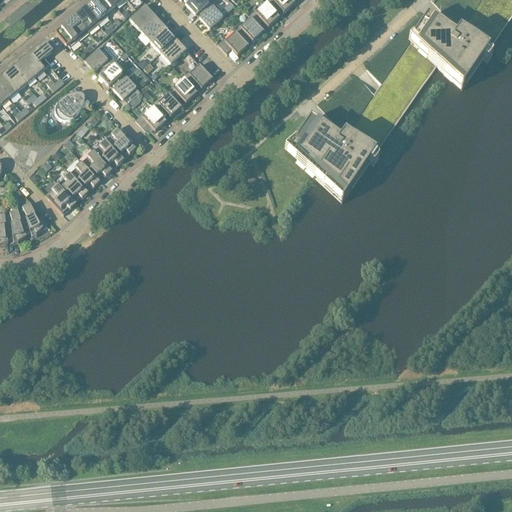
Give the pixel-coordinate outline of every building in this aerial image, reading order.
[(105,16),(114,8),(107,0),(99,0),(99,1),(94,4),(105,16)] [(107,0),(114,8),(123,1),(124,0),(123,0),(107,0)] [(123,0),(124,0),(123,1),(134,13),(142,6),(136,0),(123,0)] [(208,6),(202,0),(192,0),(188,4),(185,7),(195,18),(198,15),(201,19),(202,19),(211,10),(208,6)] [(298,10),(294,6),(288,0),(271,0),(271,1),(270,0),(268,0),(263,5),(265,7),(265,6),(272,13),(277,9),(283,15),(293,6),(297,10),(298,10)] [(511,0),(480,0),(458,32),(454,38),(423,17),(409,38),(411,40),(409,44),(410,44),(380,86),(377,91),(373,96),(345,137),(343,135),(343,136),(339,142),(309,122),(307,120),(292,141),(294,143),(286,155),(312,178),(342,204),(341,205),(342,206),(374,157),(436,68),(460,90),(460,91),(461,92),(487,52),(511,15),(511,0)] [(105,16),(94,4),(92,5),(93,6),(89,9),(84,12),(98,27),(108,19),(105,16)] [(229,14),(233,9),(230,5),(225,10),(229,14)] [(272,13),(265,6),(265,7),(256,15),(254,13),(247,19),(249,21),(250,20),(256,27),(261,23),(267,30),(278,20),(278,21),(279,20),(272,13)] [(139,34),(154,20),(144,8),(128,23),(139,34)] [(209,32),(222,20),(212,9),(211,10),(202,19),(201,19),(199,21),(209,32)] [(88,36),(98,27),(84,12),(82,13),(83,14),(80,17),(75,20),(85,32),(88,36)] [(125,21),(129,17),(125,12),(120,15),(125,21)] [(88,36),(85,32),(75,20),(72,21),(73,22),(70,25),(65,28),(76,41),(79,43),(88,36)] [(111,24),(116,29),(120,25),(116,20),(111,24)] [(149,45),(165,31),(154,20),(139,34),(149,45)] [(256,27),(250,20),(249,21),(240,29),(238,27),(232,33),(234,35),(241,42),(241,41),(246,37),(252,44),(262,34),(263,35),(263,34),(256,27)] [(79,43),(76,41),(65,28),(63,29),(63,30),(60,33),(55,36),(70,51),(79,43)] [(159,56),(175,42),(165,31),(149,45),(159,56)] [(241,41),(241,42),(234,35),(225,43),(223,42),(217,48),(225,56),(230,51),(237,58),(247,49),(248,49),(241,41)] [(170,67),(185,53),(175,42),(159,56),(170,67)] [(43,62),(52,54),(44,44),(36,51),(34,49),(28,54),(38,66),(44,72),(49,68),(43,62)] [(107,63),(97,52),(84,65),(94,75),(97,72),(101,76),(111,67),(110,67),(107,63)] [(38,66),(28,54),(22,59),(23,61),(21,63),(34,80),(44,72),(38,66)] [(142,62),(137,66),(143,71),(147,67),(142,62)] [(26,87),(34,80),(21,63),(19,65),(16,64),(11,68),(26,87)] [(121,77),(111,66),(110,67),(111,67),(101,76),(97,79),(107,90),(110,87),(113,91),(113,92),(125,81),(124,81),(121,77)] [(17,94),(26,87),(11,68),(5,73),(5,76),(3,77),(17,94)] [(211,82),(212,82),(198,68),(189,77),(187,75),(181,81),(182,83),(183,82),(189,89),(194,84),(200,91),(211,82)] [(153,83),(159,77),(156,74),(150,79),(153,83)] [(0,90),(9,101),(17,94),(3,77),(1,79),(0,78),(0,90)] [(135,91),(125,80),(124,81),(125,81),(113,92),(113,91),(111,94),(120,104),(123,102),(127,106),(139,96),(135,91)] [(58,90),(63,86),(60,81),(54,86),(58,90)] [(189,89),(183,82),(182,83),(177,87),(175,86),(165,95),(167,97),(167,96),(174,103),(179,99),(185,106),(195,96),(196,97),(196,96),(189,89)] [(52,95),(58,90),(54,86),(49,90),(52,95)] [(0,108),(9,101),(0,90),(0,108)] [(40,105),(46,100),(42,96),(37,100),(40,105)] [(174,103),(167,96),(167,97),(158,105),(156,103),(150,109),(151,111),(152,111),(158,118),(159,117),(163,113),(170,120),(180,110),(180,111),(181,110),(174,103)] [(75,100),(73,102),(70,97),(68,98),(66,98),(65,99),(63,100),(62,101),(60,102),(59,104),(58,105),(57,105),(56,107),(55,109),(55,110),(55,111),(54,113),(54,114),(54,115),(54,116),(55,117),(55,118),(55,119),(56,120),(57,121),(58,121),(59,122),(60,123),(61,123),(63,124),(64,124),(65,124),(66,124),(68,124),(69,123),(70,123),(72,122),(74,120),(76,118),(79,115),(81,112),(81,111),(77,107),(80,105),(75,100)] [(35,109),(40,105),(37,100),(32,104),(35,109)] [(23,119),(28,115),(25,110),(19,114),(23,119)] [(159,117),(158,118),(152,111),(151,111),(142,119),(141,118),(134,123),(142,132),(148,127),(154,134),(164,125),(165,125),(159,117)] [(18,123),(23,119),(19,114),(14,119),(18,123)] [(6,133),(11,129),(7,124),(2,129),(6,133)] [(129,157),(135,152),(116,132),(104,143),(121,161),(121,160),(127,155),(129,157)] [(64,147),(69,152),(73,148),(69,143),(64,147)] [(121,160),(121,161),(104,143),(92,154),(109,172),(109,171),(115,166),(117,168),(123,163),(121,160)] [(109,171),(109,172),(92,154),(80,165),(97,183),(97,182),(103,177),(106,179),(111,174),(109,171)] [(97,182),(97,183),(80,165),(68,176),(85,194),(85,193),(91,188),(93,190),(99,185),(97,182)] [(85,193),(85,194),(68,176),(57,187),(73,205),(73,204),(80,199),(82,201),(87,196),(85,193)] [(73,204),(73,205),(57,187),(44,198),(61,216),(68,210),(70,212),(75,207),(73,204)] [(40,219),(37,220),(29,207),(17,214),(24,237),(29,235),(31,241),(47,226),(40,219)] [(24,237),(17,214),(16,214),(3,218),(6,243),(12,241),(13,248),(25,239),(24,237)]
